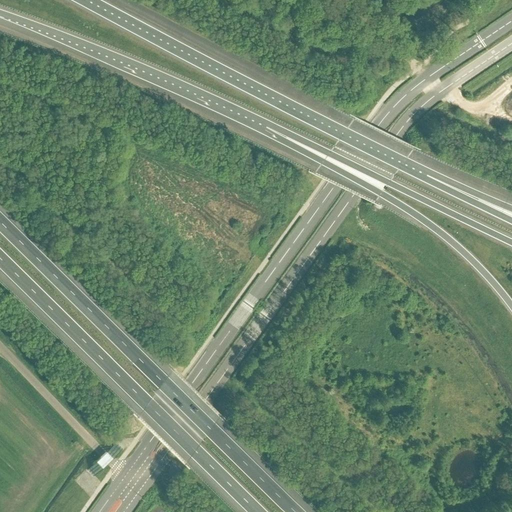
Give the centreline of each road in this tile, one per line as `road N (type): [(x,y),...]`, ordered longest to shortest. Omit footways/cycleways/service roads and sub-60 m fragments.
road 1 (tertiary): [(511,20),(424,79),(382,119),(125,475)]
road 2 (tertiary): [(142,486),(409,118),(511,44)]
road 3 (motorway): [(294,511),(0,221)]
road 4 (trunk): [(425,178),(78,0)]
road 5 (motorway): [(0,258),(256,511)]
road 6 (trunk): [(268,124),(435,230),(511,306)]
road 7 (trunk): [(0,13),(268,124)]
road 8 (trunk): [(268,124),(511,243)]
road 9 (unclassified): [(125,475),(0,346)]
